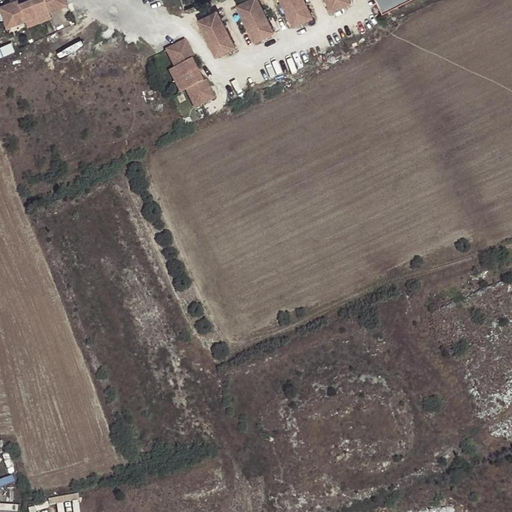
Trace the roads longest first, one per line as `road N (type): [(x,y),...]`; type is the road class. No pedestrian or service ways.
road 1 (track): [(511,242),(395,279),(217,355),(197,342),(123,178),(126,167),(150,163)]
road 2 (track): [(150,163),(227,351)]
